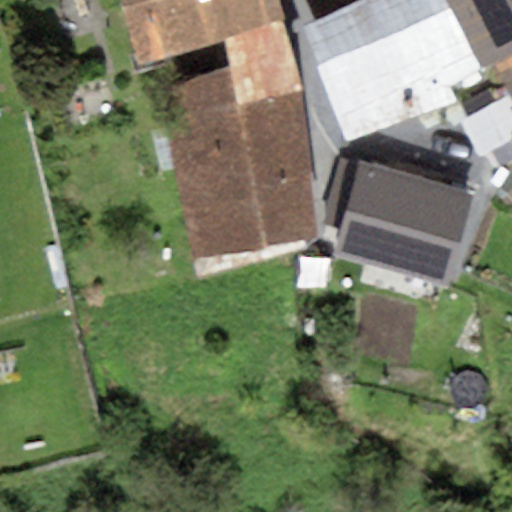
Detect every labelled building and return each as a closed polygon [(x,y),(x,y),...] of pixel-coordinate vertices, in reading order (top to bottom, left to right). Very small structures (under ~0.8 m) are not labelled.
[(276,0),(121,0),(140,60),(222,36),(282,19),(276,0)] [(353,0),(315,18),(302,24),(346,141),(460,100),(453,85),(487,69),(483,61),(452,0),(353,0)] [(307,0),(315,18),(354,0),(307,0)] [(511,0),(452,0),(483,61),(489,58),(511,46),(511,0)] [(185,120),(166,125),(192,256),(318,237),(301,89),(282,19),(222,36),(230,67),(177,86),(185,120)] [(511,46),(489,58),(511,100),(511,46)] [(475,195),(360,163),(335,254),(450,286),(475,195)]
